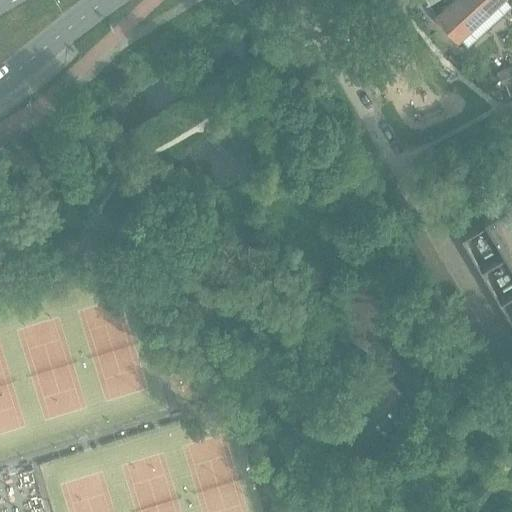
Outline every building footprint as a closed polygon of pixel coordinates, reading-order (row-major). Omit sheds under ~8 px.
[(327,0),(321,4),(328,16),(337,10),(330,0),(327,0)] [(453,0),(437,14),(458,38),(501,0),(453,0)] [(511,64),(496,71),(502,84),(504,83),(511,80),(511,64)] [(511,200),(483,218),(485,221),(461,235),(511,321),(511,200)] [(351,380),(329,401),(375,448),(415,410),(398,392),(401,389),(370,358),(350,378),(351,380)]
